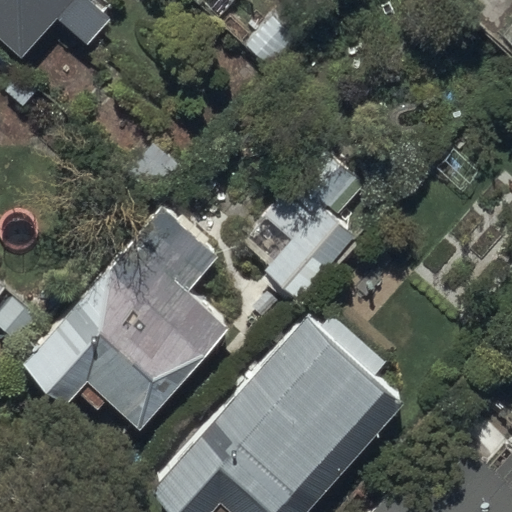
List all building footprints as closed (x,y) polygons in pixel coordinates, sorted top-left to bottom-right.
[(109,18),(88,0),(0,0),(0,34),(17,49),(46,17),(82,49),(109,18)] [(285,191),(317,219),(345,187),(313,159),(285,191)] [(230,259),(288,311),(341,252),(283,200),(230,259)] [(147,218),(14,367),(62,410),(76,394),(129,441),(220,339),(178,302),(206,270),(147,218)] [(313,511),(400,414),(294,321),(137,497),(153,511),(313,511)] [(373,511),(511,511),(511,508),(460,463),(416,511),(405,511),(388,496),(373,511)]
